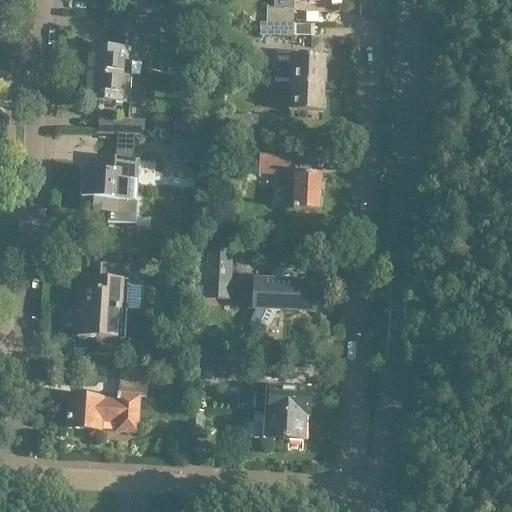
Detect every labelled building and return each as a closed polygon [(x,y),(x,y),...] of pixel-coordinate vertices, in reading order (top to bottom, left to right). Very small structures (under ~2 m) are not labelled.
[(127,17),(149,18),(161,19),(162,7),(127,5),(127,17)] [(266,12),(266,24),(292,25),(292,13),(266,12)] [(103,31),(114,31),(113,50),(89,49),(88,75),(130,77),(131,63),(135,62),(136,52),(132,51),(133,32),(123,31),(124,18),(104,17),(103,31)] [(160,20),(124,18),(123,31),(133,32),(159,33),(160,20)] [(202,23),(182,22),(181,35),(201,36),(202,23)] [(292,25),(266,24),(260,24),(260,36),(292,37),(292,25)] [(273,84),(290,85),(322,86),(322,83),(324,83),(325,73),(323,73),(324,58),(291,57),(291,53),(275,52),(273,84)] [(130,77),(88,75),(86,102),(129,104),(130,77)] [(322,86),(290,85),(288,112),(321,114),(321,110),(323,111),(324,101),(322,101),(322,86)] [(174,126),(173,139),(201,141),(202,117),(180,116),(179,126),(174,126)] [(257,118),(229,117),(228,129),(256,130),(257,118)] [(141,124),(117,122),(116,134),(140,136),(141,124)] [(201,141),(173,139),(171,161),(199,163),(201,141)] [(305,158),(259,155),(258,174),(277,175),(277,189),(285,190),(284,210),(292,210),(292,211),(318,212),(320,165),(304,164),(305,158)] [(140,161),(95,159),(95,172),(83,171),(81,199),(93,200),(92,213),(109,214),(108,222),(107,222),(107,223),(136,225),(137,224),(134,223),(135,202),(137,203),(137,201),(135,201),(136,180),(137,181),(137,179),(134,179),(134,170),(135,170),(135,162),(140,162),(140,161)] [(231,252),(207,251),(205,285),(229,286),(231,252)] [(75,278),(73,308),(126,311),(129,267),(100,265),(99,280),(75,278)] [(245,306),(253,306),(253,310),(257,310),(252,320),(266,327),(274,311),(313,313),(314,285),(254,282),(254,291),(246,291),(245,306)] [(126,311),(73,308),(71,338),(95,340),(94,355),(123,356),(126,311)] [(217,359),(217,374),(250,376),(251,361),(217,359)] [(102,399),(68,397),(66,429),(100,431),(101,423),(116,424),(116,432),(136,434),(138,398),(146,399),(147,373),(119,371),(118,396),(116,396),(116,402),(102,401),(102,399)] [(257,415),(263,415),(303,417),(303,418),(307,418),(308,392),(290,392),(290,388),(277,387),(278,381),(254,380),(253,394),(257,395),(257,415)] [(202,413),(189,412),(188,434),(201,435),(202,413)] [(302,442),(303,418),(303,417),(263,415),(262,440),(282,441),(281,442),(287,442),(287,441),(302,442)]
